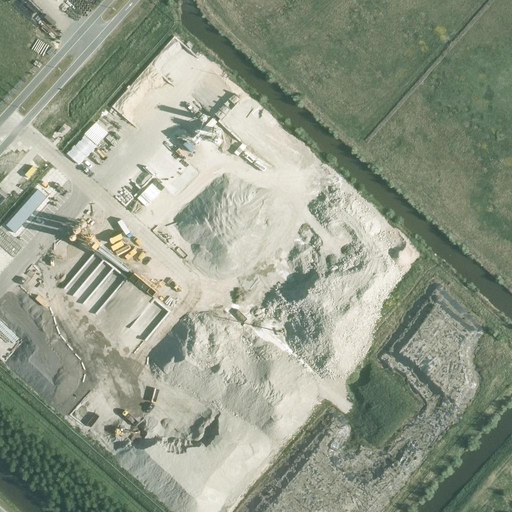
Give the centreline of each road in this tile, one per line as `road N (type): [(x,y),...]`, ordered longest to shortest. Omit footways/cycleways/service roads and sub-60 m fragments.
road 1 (unknown): [(0,194),(33,156),(48,157),(344,409)]
road 2 (unclassified): [(0,150),(135,0)]
road 3 (unclassified): [(110,0),(0,123)]
